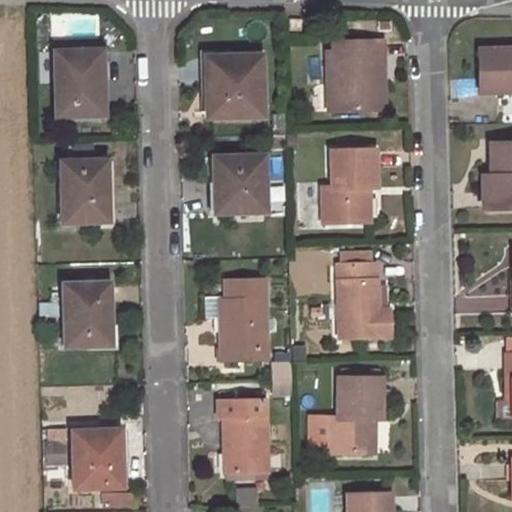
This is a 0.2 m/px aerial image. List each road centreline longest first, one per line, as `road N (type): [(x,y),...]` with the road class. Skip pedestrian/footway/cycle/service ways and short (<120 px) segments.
road 1 (residential): [(167,511),(152,0)]
road 2 (residential): [(443,511),(431,0)]
